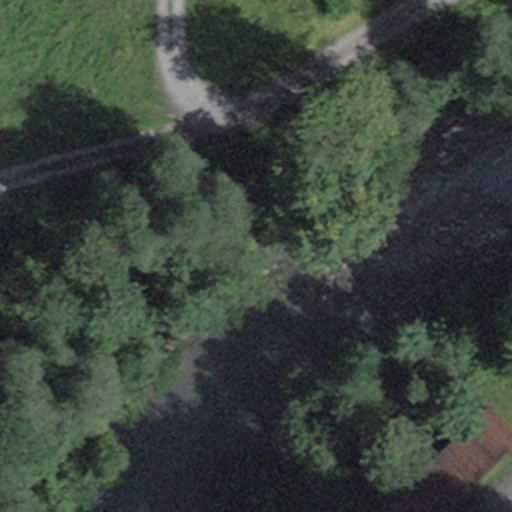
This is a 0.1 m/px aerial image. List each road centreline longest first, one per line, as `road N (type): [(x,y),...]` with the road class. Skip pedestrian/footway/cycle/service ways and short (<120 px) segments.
road 1 (track): [(428,0),(199,131),(0,186)]
road 2 (track): [(177,0),(199,131)]
